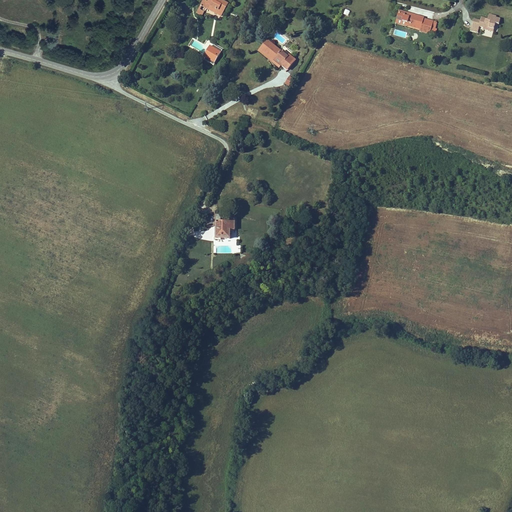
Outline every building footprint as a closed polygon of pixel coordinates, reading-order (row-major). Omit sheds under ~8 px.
[(227,5),(217,0),(209,0),(211,1),(208,5),(203,2),(196,13),(201,16),(205,9),(219,18),(227,5)] [(421,27),(425,16),(401,9),(398,19),(408,21),(407,23),(421,27)] [(483,20),(476,18),(472,29),(480,32),(482,27),(486,28),(491,29),(491,28),(496,29),(498,24),(501,25),(503,19),(498,17),(499,16),(491,13),(490,18),(484,16),(483,20)] [(434,19),(425,16),(421,27),(421,29),(430,32),(434,19)] [(265,41),(258,50),(278,66),(281,62),(287,66),(293,60),(279,49),(277,51),(265,41)] [(215,64),(221,53),(215,50),(217,47),(213,45),(204,60),(208,63),(209,60),(215,64)] [(288,77),(285,86),(291,88),(294,80),(288,77)] [(215,223),(215,235),(230,235),(230,226),(235,226),(235,213),(229,213),(229,218),(220,218),(220,210),(215,210),(215,212),(209,212),(209,218),(205,218),(205,223),(215,223)]
